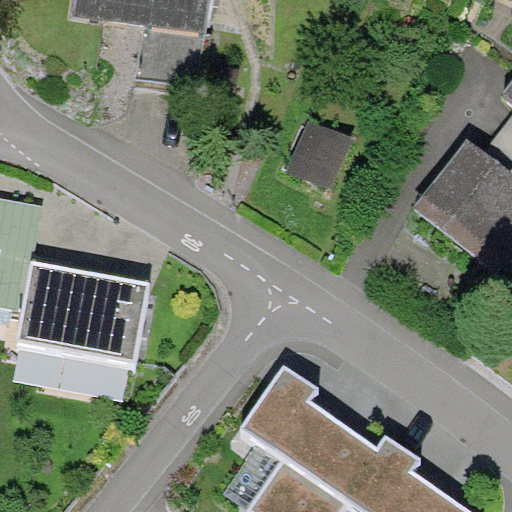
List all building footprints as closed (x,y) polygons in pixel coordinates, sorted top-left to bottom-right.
[(212,0),(76,0),(73,17),(205,40),(212,0)] [(511,116),(483,152),(511,173),(511,116)] [(355,138),(312,119),(290,166),(333,185),(355,138)] [(511,173),(483,152),(468,141),(417,210),(511,279),(511,277),(511,173)] [(0,306),(25,310),(33,261),(42,206),(0,198),(0,306)] [(151,282),(33,261),(25,310),(19,343),(137,365),(151,282)] [(451,511),(277,388),(238,442),(278,470),(247,511),(451,511)]
